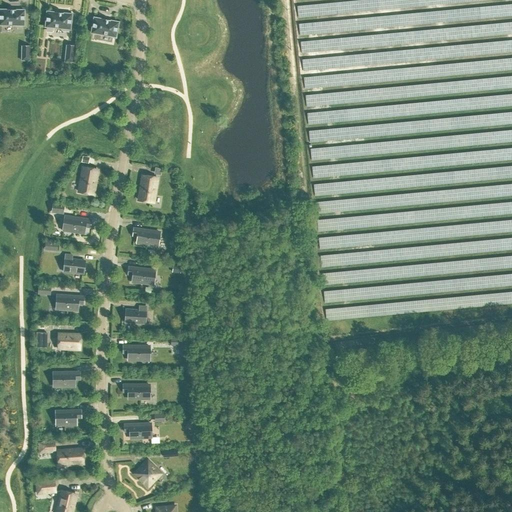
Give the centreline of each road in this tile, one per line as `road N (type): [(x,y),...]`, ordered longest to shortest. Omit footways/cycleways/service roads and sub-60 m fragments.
road 1 (residential): [(110,501),(105,283),(142,1)]
road 2 (track): [(341,511),(325,356)]
